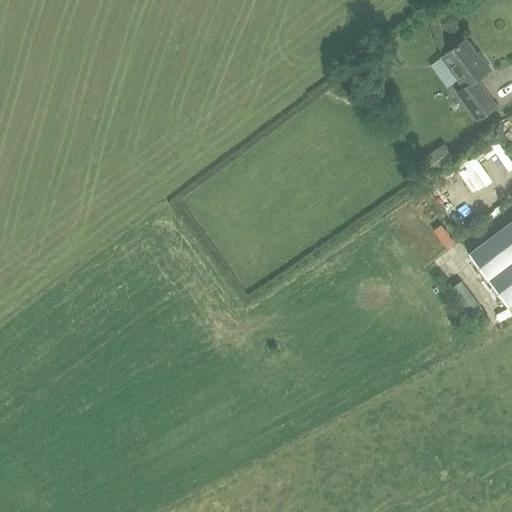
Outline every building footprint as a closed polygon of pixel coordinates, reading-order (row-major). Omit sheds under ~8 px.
[(465,41),(443,57),(466,89),(459,95),(479,121),(495,109),(475,83),(489,72),(465,41)] [(484,159),(494,177),(511,167),(511,157),(497,131),(475,144),(484,159)] [(430,148),(439,160),(450,152),(440,140),(430,148)] [(465,154),(433,166),(445,197),(477,185),(465,154)] [(511,222),(470,255),(511,311),(511,222)]
